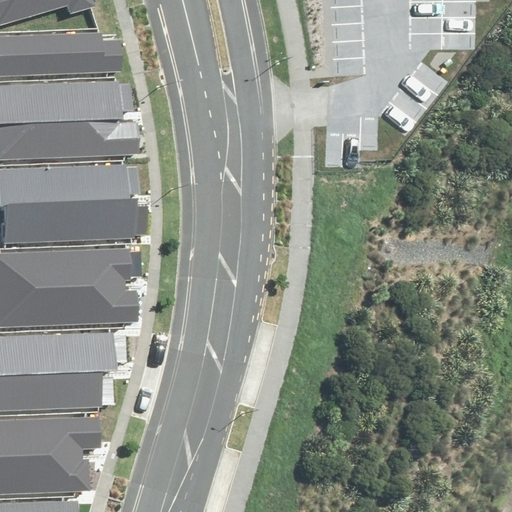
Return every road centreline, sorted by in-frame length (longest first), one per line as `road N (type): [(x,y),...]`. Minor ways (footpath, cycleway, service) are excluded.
road 1 (residential): [(232,191),(217,351),(170,511)]
road 2 (residential): [(232,191),(182,0)]
road 3 (residential): [(232,0),(246,75),(232,191)]
